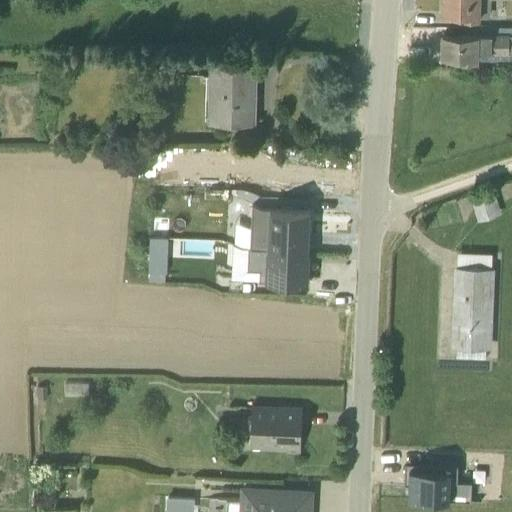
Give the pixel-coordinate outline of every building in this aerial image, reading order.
[(443,0),(443,4),(462,4),(463,9),(489,9),(489,0),(443,0)] [(443,25),(442,47),(458,48),(458,50),(511,50),(511,19),(463,18),(462,26),(443,25)] [(209,58),(207,122),(255,123),(256,60),(209,58)] [(492,180),(470,187),(478,213),(501,205),(492,180)] [(236,221),(236,240),(309,243),(310,202),(252,200),(251,222),(236,221)] [(152,234),(151,272),(168,273),(169,235),(152,234)] [(308,257),(309,243),(236,240),(233,240),(231,271),(307,275),(308,257)] [(495,259),(494,259),(491,259),(492,244),(457,243),(457,253),(455,253),(455,258),(453,258),(451,338),(456,338),(456,347),(486,348),(486,339),(491,339),(495,259)] [(302,400),(252,398),(251,438),(286,440),(286,443),(300,443),(302,400)] [(241,477),(238,511),(311,511),(313,481),(241,477)] [(169,486),(169,499),(196,501),(196,487),(169,486)]
